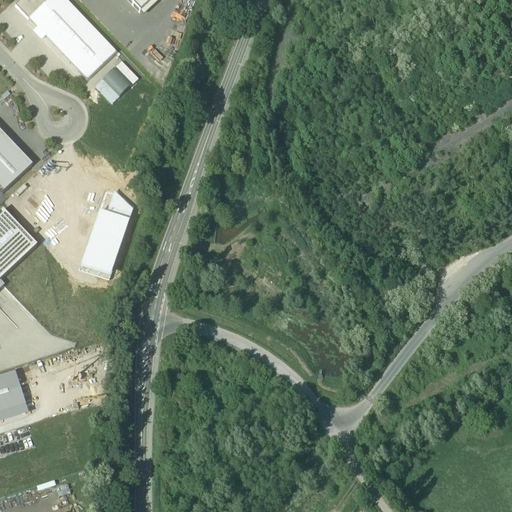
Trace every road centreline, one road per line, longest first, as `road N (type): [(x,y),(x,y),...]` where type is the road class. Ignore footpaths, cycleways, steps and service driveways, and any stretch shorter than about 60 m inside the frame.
road 1 (secondary): [(259,0),(148,318)]
road 2 (unclassified): [(334,432),(369,403),(476,267),(511,246)]
road 3 (unclassified): [(334,432),(267,361),(222,337),(148,318)]
road 4 (secondary): [(148,318),(141,511)]
road 5 (unclassified): [(44,100),(72,110),(68,138),(43,129),(39,101)]
